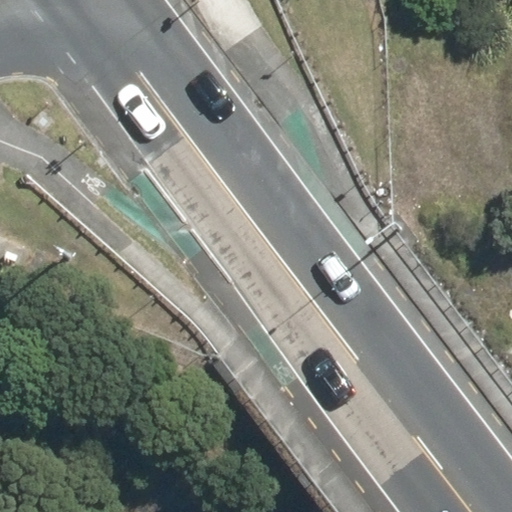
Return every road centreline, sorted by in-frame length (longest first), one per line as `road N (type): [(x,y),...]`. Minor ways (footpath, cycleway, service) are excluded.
road 1 (secondary): [(444,511),(60,16)]
road 2 (secondary): [(162,23),(511,478)]
